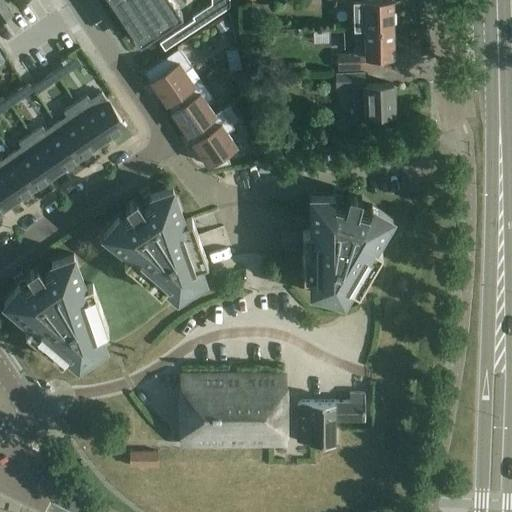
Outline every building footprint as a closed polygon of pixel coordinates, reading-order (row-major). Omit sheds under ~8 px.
[(0,0),(0,23),(12,14),(2,0),(0,0)] [(117,0),(113,3),(113,4),(114,4),(129,27),(128,27),(129,28),(134,25),(144,40),(144,39),(182,14),(175,4),(172,0),(117,0)] [(216,0),(211,4),(218,14),(229,6),(217,0),(216,0)] [(355,28),(355,29),(391,28),(391,0),(365,1),(365,0),(360,0),(337,0),(354,0),(355,28)] [(211,4),(205,8),(211,18),(218,14),(211,4)] [(205,8),(198,12),(205,22),(211,18),(205,8)] [(198,12),(192,17),(193,19),(194,19),(199,27),(205,22),(198,12)] [(193,19),(185,25),(190,32),(199,27),(194,19),(193,19)] [(185,25),(177,30),(182,38),(190,32),(185,25)] [(391,28),(355,29),(356,53),(339,54),(339,69),(362,68),(362,56),(392,56),(391,28)] [(177,30),(168,36),(173,44),(182,38),(177,30)] [(168,36),(159,42),(164,50),(173,44),(168,36)] [(252,39),(240,41),(244,61),(256,59),(252,39)] [(165,102),(200,79),(200,78),(193,82),(185,71),(192,66),(179,47),(161,58),(162,59),(144,71),(157,90),(158,89),(166,101),(165,102)] [(225,50),(227,60),(239,57),(237,47),(225,50)] [(239,57),(227,60),(230,70),(242,67),(239,57)] [(62,65),(53,71),(58,78),(67,72),(62,65)] [(50,84),(58,78),(53,71),(44,77),(50,84)] [(353,105),(353,119),(379,118),(379,114),(393,114),(392,84),(364,85),(364,73),(334,73),(335,86),(353,85),(353,105)] [(186,132),(186,133),(221,109),(214,113),(206,101),(213,97),(200,79),(165,102),(178,121),(179,120),(187,131),(186,132)] [(126,127),(105,97),(101,91),(90,99),(87,94),(75,103),(102,143),(126,127)] [(6,98),(11,105),(20,99),(15,92),(6,98)] [(0,108),(2,111),(11,105),(6,98),(0,101),(0,108)] [(80,158),(102,143),(75,103),(63,111),(66,115),(55,122),(80,158)] [(221,109),(186,133),(199,151),(200,150),(212,167),(229,163),(223,154),(236,145),(227,132),(233,128),(221,109)] [(57,173),(80,158),(55,122),(45,129),(42,125),(30,133),(57,173)] [(35,189),(57,173),(30,133),(18,141),(21,146),(10,153),(35,189)] [(0,185),(12,204),(35,189),(10,153),(0,159),(0,185)] [(0,212),(12,204),(0,185),(0,212)] [(172,186),(150,194),(155,207),(147,212),(135,195),(124,203),(132,215),(123,221),(118,216),(102,234),(128,256),(123,262),(159,294),(165,287),(176,298),(204,279),(199,264),(207,261),(191,216),(183,219),(172,186)] [(310,229),(304,229),(302,229),(302,277),(310,277),(310,293),(343,302),(350,288),(357,292),(382,251),(375,247),(392,217),(371,205),(368,212),(357,209),(361,195),(348,191),(343,211),(334,209),(334,195),(310,195),(310,229)] [(18,284),(3,302),(29,324),(24,330),(60,361),(66,355),(77,365),(105,346),(100,332),(108,329),(92,284),(84,287),(73,254),(51,262),(53,269),(44,275),(36,263),(25,271),(37,287),(29,293),(18,284)] [(181,374),(181,444),(284,444),(284,374),(181,374)] [(309,441),(309,442),(334,442),(334,420),(364,420),(364,393),(349,393),(349,401),(301,401),(297,404),(297,441),(309,441)] [(129,465),(157,465),(157,451),(129,451),(129,465)]
